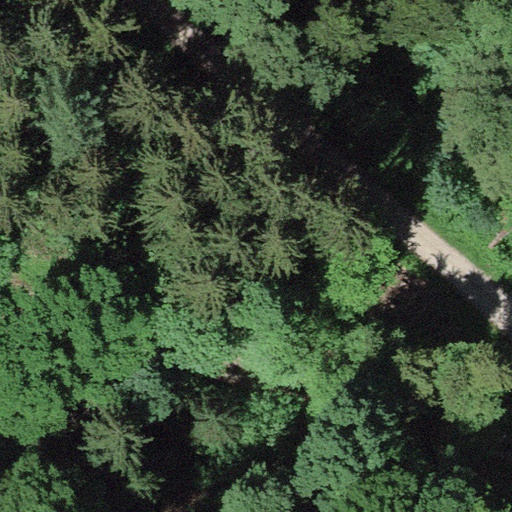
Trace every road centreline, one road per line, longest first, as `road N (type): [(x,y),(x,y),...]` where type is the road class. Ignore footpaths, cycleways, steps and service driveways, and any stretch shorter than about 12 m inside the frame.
road 1 (track): [(0,303),(511,450)]
road 2 (track): [(511,317),(141,0)]
